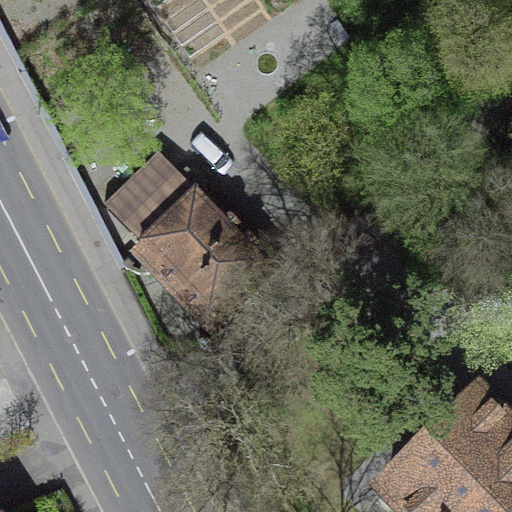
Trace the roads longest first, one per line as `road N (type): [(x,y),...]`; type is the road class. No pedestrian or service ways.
road 1 (primary): [(113,427),(0,199)]
road 2 (residential): [(0,493),(113,427)]
